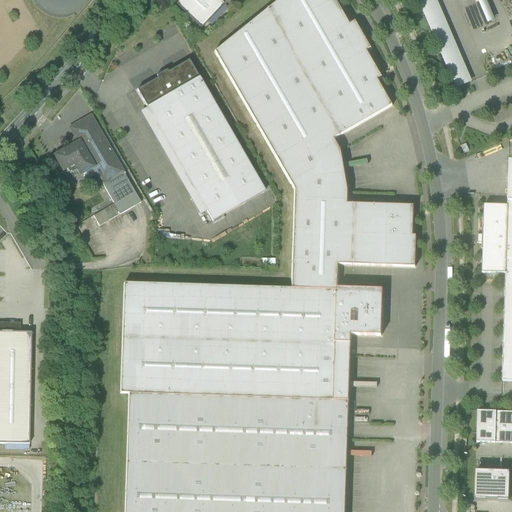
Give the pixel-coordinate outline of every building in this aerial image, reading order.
[(180,0),(176,5),(201,29),(224,5),(218,0),(180,0)] [(294,191),(291,290),(337,291),(337,289),(338,289),(338,266),(415,268),(416,237),(413,237),(414,207),(348,205),(348,192),(341,152),(335,140),(393,107),(378,81),(382,78),(367,52),(372,50),(356,23),(351,26),(335,0),(330,3),(328,0),(279,0),(214,53),(294,191)] [(419,0),(457,87),(471,81),(435,0),(419,0)] [(487,0),(479,0),(489,24),(496,21),(487,0)] [(137,91),(147,109),(199,79),(189,61),(168,73),(167,71),(156,77),(158,79),(137,91)] [(259,182),(199,79),(147,109),(206,212),(207,212),(259,182)] [(206,212),(147,109),(140,113),(199,216),(206,212)] [(93,168),(96,174),(117,163),(90,117),(70,129),(76,139),(78,143),(93,168)] [(93,168),(78,143),(74,146),(55,157),(63,171),(67,169),(74,165),(77,170),(80,176),(93,168)] [(461,147),(464,154),(470,152),(466,145),(461,147)] [(511,162),(509,162),(508,207),(506,274),(502,382),(511,382),(511,162)] [(96,174),(102,184),(123,172),(117,163),(96,174)] [(70,175),(77,170),(74,165),(67,169),(70,175)] [(102,184),(114,204),(120,215),(140,203),(123,172),(102,184)] [(259,182),(207,212),(212,223),(264,193),(259,182)] [(114,204),(93,216),(99,227),(120,215),(114,204)] [(482,274),(506,274),(508,207),(484,206),(484,229),(483,229),(483,236),(478,235),(477,244),(482,244),(482,250),(483,250),(482,274)] [(120,394),(128,394),(349,402),(351,344),(336,344),(337,291),(291,290),(124,284),(120,394)] [(337,289),(337,291),(336,344),(351,344),(351,336),(382,337),(383,291),(338,289),(337,289)] [(7,324),(0,323),(0,332),(20,333),(20,324),(7,324)] [(20,333),(0,332),(0,444),(5,445),(29,445),(31,333),(20,333)] [(128,394),(124,511),(345,511),(349,402),(128,394)] [(496,444),(496,443),(497,413),(478,412),(477,443),(496,444)] [(511,413),(497,413),(496,443),(511,443),(511,413)] [(476,472),(475,500),(509,501),(510,473),(476,472)]
